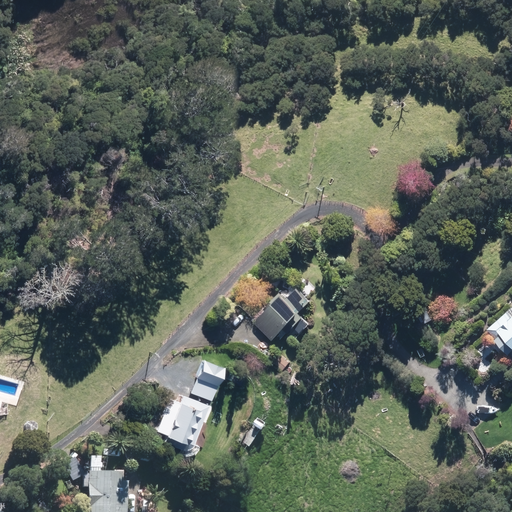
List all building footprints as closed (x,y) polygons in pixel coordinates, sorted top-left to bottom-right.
[(315,303),(302,290),(291,301),(284,294),(268,311),(269,313),(258,323),(276,342),(287,331),(293,336),(310,319),(305,314),(315,303)] [(511,356),(511,299),(483,325),(511,356)] [(245,360),(248,353),(240,350),(238,357),(245,360)] [(204,359),(191,393),(211,401),(225,368),(204,359)] [(193,448),(209,406),(183,396),(165,443),(184,450),(186,445),(193,448)] [(266,426),(255,419),(234,451),(244,458),(266,426)] [(99,475),(100,458),(90,458),(90,474),(89,474),(89,476),(84,475),(83,489),(89,489),(87,511),(125,511),(127,486),(121,486),(121,476),(99,475)] [(185,477),(181,480),(186,485),(190,481),(185,477)] [(46,511),(49,510),(40,501),(32,508),(35,511),(46,511)]
